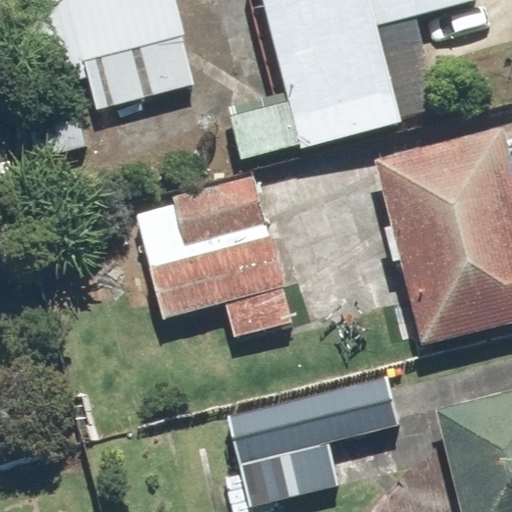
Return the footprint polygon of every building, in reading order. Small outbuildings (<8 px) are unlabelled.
[(195,90),(185,55),(187,54),(171,0),(62,0),(8,15),(31,98),(88,82),(96,116),(195,90)] [(482,0),(260,0),(299,150),(399,124),(375,28),(483,1),(482,0)] [(511,163),(505,134),(373,166),(422,353),(511,328),(511,163)] [(137,216),(162,318),(281,287),(255,186),(137,216)] [(338,483),(328,451),(398,432),(385,381),(238,420),(252,471),(254,471),(265,506),(338,483)] [(511,511),(511,416),(439,435),(458,511),(511,511)]
